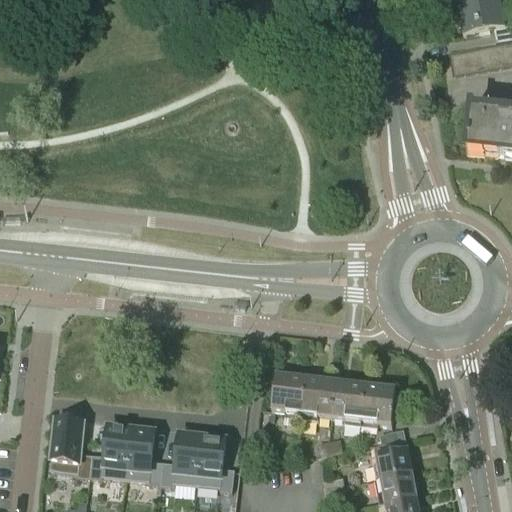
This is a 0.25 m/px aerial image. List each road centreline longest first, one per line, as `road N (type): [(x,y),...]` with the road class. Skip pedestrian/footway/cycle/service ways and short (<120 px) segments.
road 1 (secondary): [(51,257),(386,285)]
road 2 (secondary): [(423,233),(379,0)]
road 3 (residential): [(21,511),(45,298)]
road 4 (secondary): [(484,511),(451,338)]
